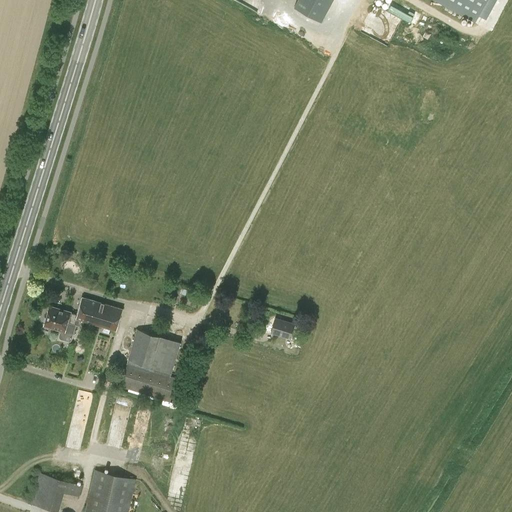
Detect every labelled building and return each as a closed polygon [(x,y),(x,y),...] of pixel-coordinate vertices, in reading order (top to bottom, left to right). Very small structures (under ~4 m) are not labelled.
[(323,22),(332,0),(298,0),(294,8),(323,22)] [(485,0),(438,0),(475,20),(485,0)] [(267,3),(266,5),(271,5),(270,16),(276,17),(276,14),(279,14),(280,4),(267,3)] [(428,52),(435,37),(389,16),(382,31),(428,52)] [(84,321),(97,325),(96,329),(102,331),(103,326),(117,330),(123,308),(82,295),(77,315),(70,313),(71,311),(50,305),(44,325),(65,331),(64,333),(65,334),(73,336),(76,324),(82,326),(84,321)] [(271,333),(291,338),(295,323),(275,317),(271,333)] [(137,328),(127,362),(120,386),(170,401),(178,377),(171,375),(181,342),(137,328)] [(127,511),(135,479),(95,469),(85,511),(127,511)] [(78,496),(81,484),(38,472),(29,504),(58,511),(63,492),(78,496)]
